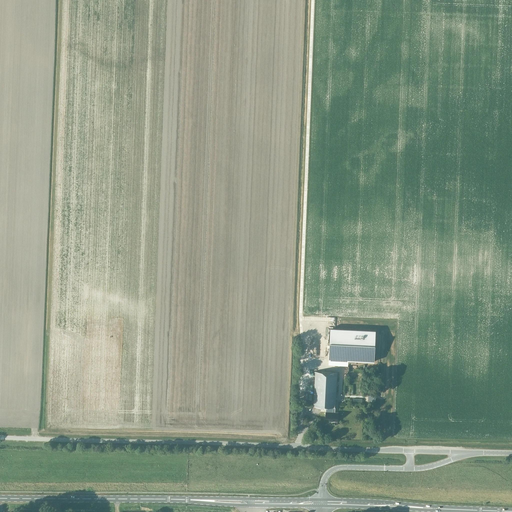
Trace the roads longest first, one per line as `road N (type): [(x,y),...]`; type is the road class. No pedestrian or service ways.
road 1 (unknown): [(298,447),(314,0)]
road 2 (unclassified): [(405,450),(0,438)]
road 3 (primary): [(322,502),(0,498)]
road 4 (primary): [(322,502),(511,511)]
